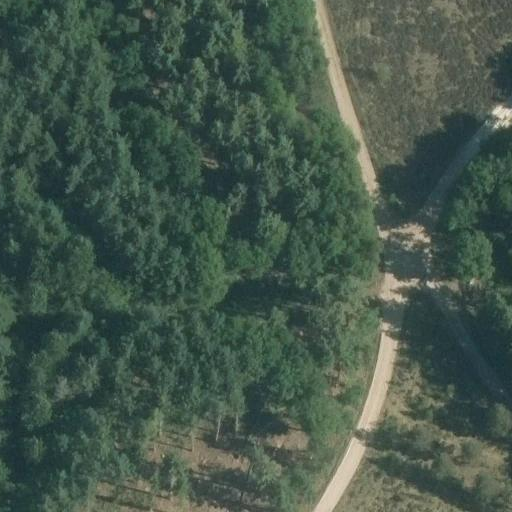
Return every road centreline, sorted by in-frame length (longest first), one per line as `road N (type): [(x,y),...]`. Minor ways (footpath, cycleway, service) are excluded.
road 1 (track): [(511,413),(380,217),(314,0)]
road 2 (track): [(322,511),(369,415),(396,295),(425,220),(445,184),(511,108)]
road 3 (track): [(107,331),(215,327),(403,275)]
